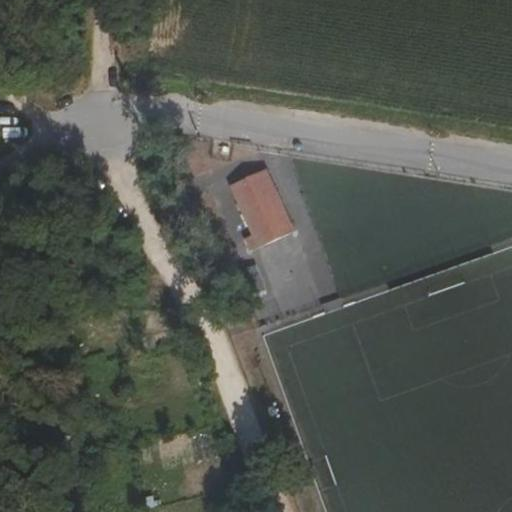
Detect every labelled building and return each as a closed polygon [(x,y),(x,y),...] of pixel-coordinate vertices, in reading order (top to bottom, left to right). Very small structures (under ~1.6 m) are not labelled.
[(266,171),(229,188),(254,238),(245,242),(251,255),(295,235),(266,171)] [(210,175),(197,181),(228,247),(241,241),(210,175)] [(257,267),(241,273),(250,299),(266,294),(257,267)] [(163,379),(135,382),(137,398),(165,395),(163,379)] [(116,472),(134,464),(128,451),(110,458),(116,472)] [(167,509),(168,511),(191,511),(188,502),(167,509)]
